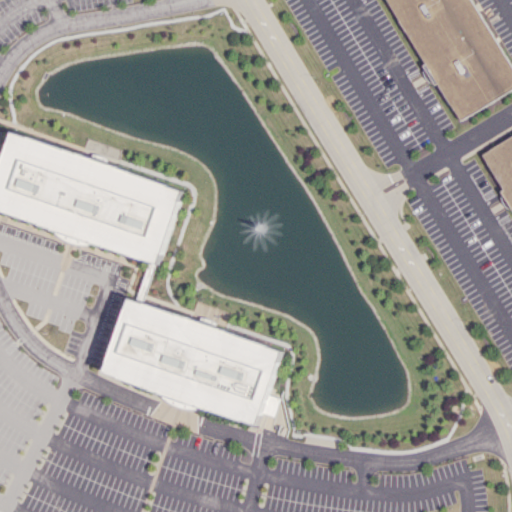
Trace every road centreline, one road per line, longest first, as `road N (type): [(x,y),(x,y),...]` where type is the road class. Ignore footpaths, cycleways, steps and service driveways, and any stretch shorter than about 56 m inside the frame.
road 1 (residential): [(505,429),(383,464),(344,460),(263,444),(145,405),(71,372),(26,338),(0,296),(9,61),(60,27),(188,0)]
road 2 (tertiary): [(511,446),(251,0)]
